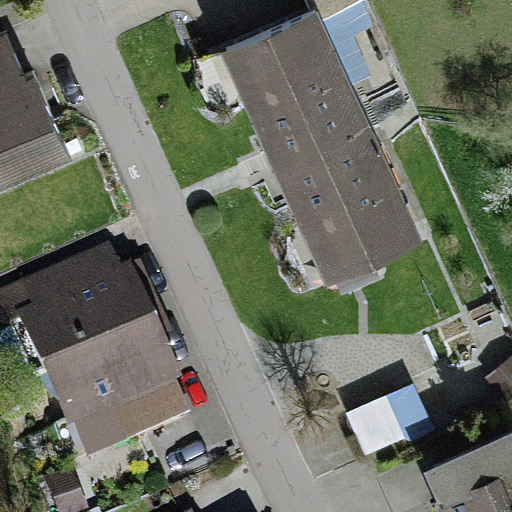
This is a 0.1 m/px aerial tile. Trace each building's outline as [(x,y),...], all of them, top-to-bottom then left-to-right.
[(350,0),(312,0),(315,5),(319,14),(350,0)] [(277,147),(285,144),(293,162),(286,165),(315,232),(323,229),(340,266),(417,231),(319,14),(315,5),(209,52),(234,107),(256,97),(277,147)] [(5,31),(0,32),(0,159),(8,178),(72,151),(36,70),(25,75),(5,31)] [(0,182),(8,178),(0,159),(0,182)] [(113,283),(99,252),(40,279),(42,281),(0,300),(35,379),(62,367),(84,415),(114,401),(130,437),(186,412),(170,377),(173,376),(145,315),(151,297),(139,272),(113,283)] [(511,511),(511,430),(434,465),(454,511),(511,511)]
